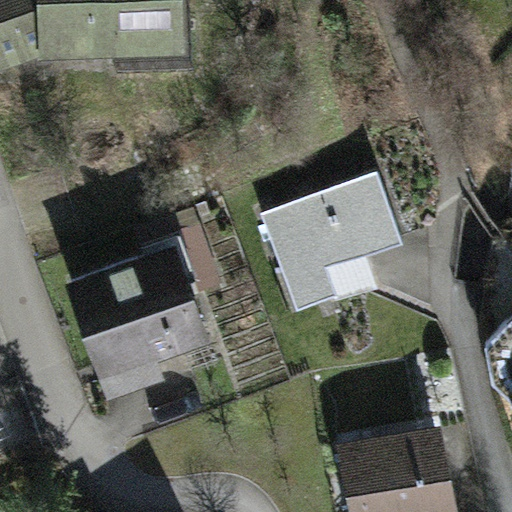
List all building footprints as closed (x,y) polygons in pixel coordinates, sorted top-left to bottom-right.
[(203,0),(51,0),(54,69),(206,64),(203,0)] [(386,177),(264,219),(302,326),(392,295),(379,259),(411,248),(386,177)] [(189,238),(77,284),(116,377),(228,331),(189,238)] [(0,408),(9,404),(0,382),(0,408)] [(466,511),(452,430),(351,448),(362,511),(466,511)]
